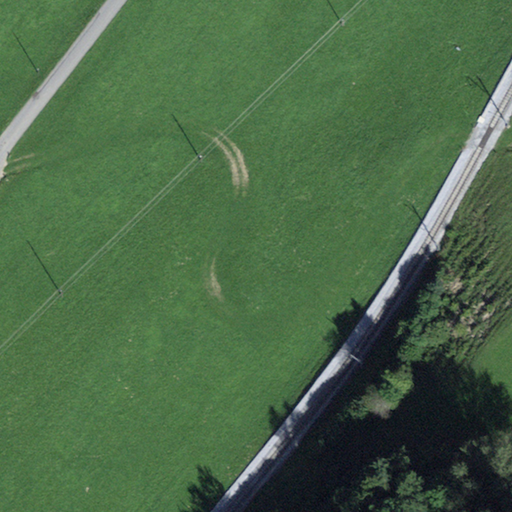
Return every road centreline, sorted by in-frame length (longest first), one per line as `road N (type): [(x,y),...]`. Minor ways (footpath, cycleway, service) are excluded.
road 1 (track): [(511,139),(450,140),(417,167),(328,288),(312,303),(255,323),(232,316),(213,289),(213,262),(242,192),(234,159),(214,135),(184,124),(144,124),(0,170)]
road 2 (residential): [(114,0),(0,147)]
